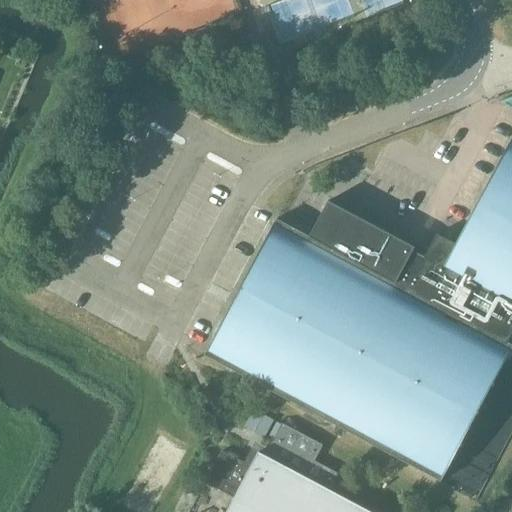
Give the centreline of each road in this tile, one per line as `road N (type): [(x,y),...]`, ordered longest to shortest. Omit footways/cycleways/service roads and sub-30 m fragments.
road 1 (unclassified): [(303,147),(456,87),(475,44),(463,0)]
road 2 (unclassified): [(303,147),(261,166),(174,333)]
